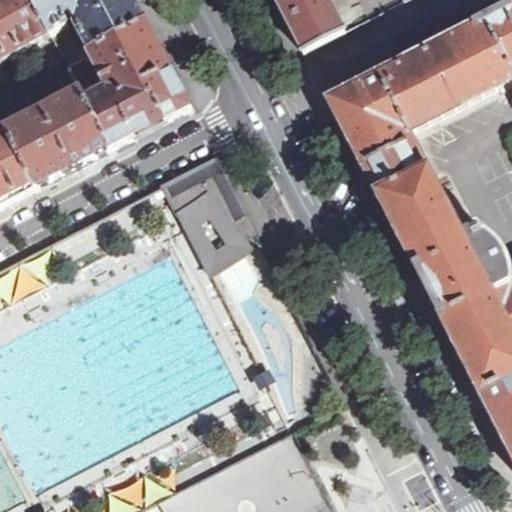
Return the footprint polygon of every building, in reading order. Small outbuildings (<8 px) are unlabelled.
[(27,53),(50,40),(29,0),(0,0),(0,67),(23,55),(25,58),(29,56),(27,53)] [(93,55),(149,25),(136,0),(29,0),(50,40),(63,32),(66,36),(71,34),(68,30),(70,26),(67,21),(71,18),(76,19),(79,24),(77,25),(93,55)] [(275,0),(276,0),(277,3),(279,5),(284,15),(285,18),(286,20),(288,22),(294,32),(294,35),(295,38),(298,40),(305,55),(346,34),(328,0),(275,0)] [(511,9),(502,15),(330,103),(425,286),(424,287),(435,308),(436,308),(511,453),(511,9)] [(87,105),(114,154),(192,114),(193,112),(193,110),(173,70),(168,62),(156,39),(149,25),(93,55),(90,57),(109,93),(87,105)] [(21,94),(43,82),(31,61),(10,73),(21,94)] [(76,85),(83,81),(74,65),(68,69),(73,80),(76,85)] [(15,111),(73,80),(68,69),(43,82),(21,94),(9,100),(15,111)] [(39,193),(114,154),(87,105),(82,96),(7,135),(8,138),(37,193),(39,192),(39,193)] [(0,211),(37,193),(8,138),(0,141),(0,131),(4,129),(0,122),(0,211)] [(246,241),(257,235),(218,161),(175,184),(162,190),(178,215),(208,194),(246,241)] [(208,194),(178,215),(212,279),(253,251),(246,241),(208,194)] [(161,511),(156,501),(178,491),(168,470),(78,511),(161,511)]
